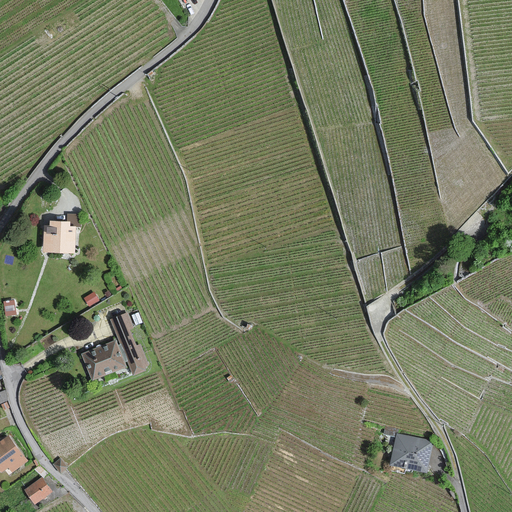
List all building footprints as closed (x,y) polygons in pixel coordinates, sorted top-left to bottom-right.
[(70,222),(52,221),(51,226),(46,226),(44,251),(74,252),(76,228),(70,227),(70,222)] [(99,300),(94,293),(85,298),(90,306),(99,300)] [(17,297),(5,298),(6,314),(18,313),(17,297)] [(127,313),(113,319),(134,374),(146,369),(144,366),(148,364),(141,345),(136,347),(129,329),(133,328),(127,313)] [(116,341),(83,354),(93,379),(126,366),(116,341)] [(433,442),(398,434),(391,464),(427,472),(433,442)] [(27,460),(9,436),(0,442),(0,468),(2,472),(9,466),(13,471),(27,460)] [(68,467),(61,459),(55,464),(61,472),(68,467)] [(51,491),(42,478),(26,490),(36,503),(51,491)]
